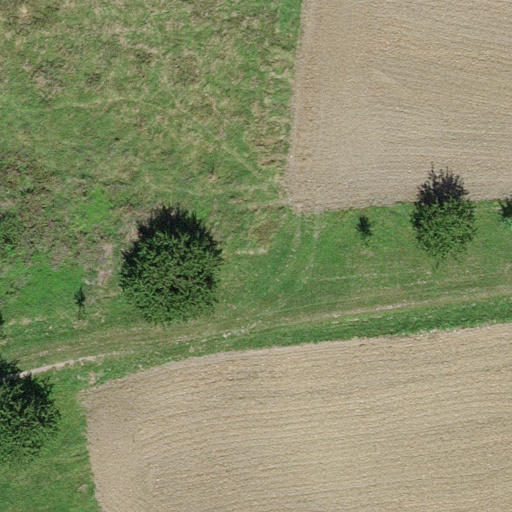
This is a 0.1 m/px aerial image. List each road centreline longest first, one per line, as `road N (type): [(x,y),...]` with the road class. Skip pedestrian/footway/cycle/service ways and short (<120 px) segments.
road 1 (track): [(511,289),(140,340)]
road 2 (track): [(0,374),(140,340)]
